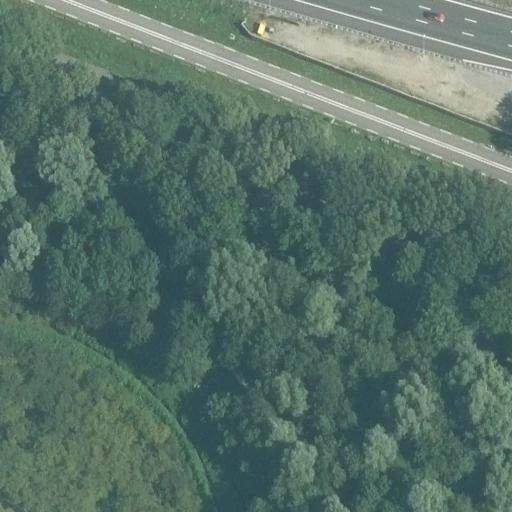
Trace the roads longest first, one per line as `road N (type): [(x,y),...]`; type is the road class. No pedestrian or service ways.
road 1 (tertiary): [(511,168),(69,0)]
road 2 (motorway): [(383,0),(511,35)]
